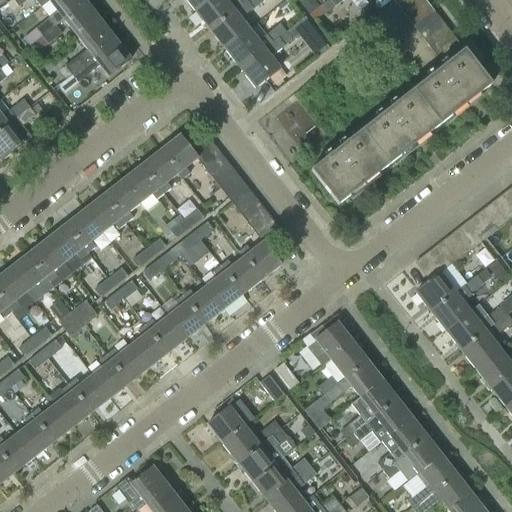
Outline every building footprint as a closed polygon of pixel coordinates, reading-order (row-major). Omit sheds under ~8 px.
[(45,0),(48,2),(50,0),(11,0),(18,9),(28,0),(45,0)] [(85,3),(82,0),(50,0),(48,2),(57,14),(35,31),(41,38),(55,27),(62,21),(85,3)] [(209,0),(183,0),(194,13),(209,0)] [(233,12),(234,13),(242,7),(241,6),(249,0),(209,0),(194,13),(208,32),(233,12)] [(249,0),(241,6),(242,7),(234,13),(233,12),(208,32),(223,51),(248,31),(240,20),(262,4),(258,0),(249,0)] [(399,11),(413,0),(393,0),(392,2),(399,11)] [(406,21),(427,5),(422,0),(413,0),(399,11),(406,21)] [(315,3),(306,2),(301,6),(309,15),(319,8),(315,3)] [(85,3),(62,21),(77,40),(100,22),(85,3)] [(414,30),(434,14),(427,5),(406,21),(414,30)] [(421,39),(442,23),(434,14),(414,30),(421,39)] [(305,21),(300,25),(296,28),(301,34),(302,35),(311,28),(305,21)] [(115,41),(100,22),(77,40),(86,52),(64,68),(70,76),(92,59),(115,41)] [(428,49),(449,33),(442,23),(421,39),(428,49)] [(265,36),(271,44),(285,33),(279,25),(265,36)] [(61,36),(55,27),(41,38),(47,46),(61,36)] [(238,70),(263,50),(248,31),(223,51),(238,70)] [(279,70),(269,58),(291,41),(285,33),(271,44),(263,50),(238,70),(253,89),(279,70)] [(436,58),(456,42),(449,33),(428,49),(436,58)] [(115,41),(92,59),(70,76),(77,84),(99,68),(107,78),(130,61),(115,41)] [(443,68),(464,51),(456,42),(436,58),(443,68)] [(443,68),(421,85),(413,92),(440,127),(492,86),(464,51),(443,68)] [(440,127),(413,92),(361,132),(389,167),(440,127)] [(274,116),(295,139),(315,121),(294,98),(274,116)] [(0,117),(0,131),(7,126),(28,109),(22,101),(0,118),(0,117)] [(36,106),(30,111),(35,117),(41,112),(36,106)] [(28,109),(7,126),(0,131),(0,162),(22,145),(13,134),(35,117),(30,111),(28,109)] [(389,167),(361,132),(310,172),(338,207),(389,167)] [(196,160),(190,152),(178,137),(158,152),(177,176),(181,181),(189,175),(185,170),(196,160)] [(190,152),(196,160),(197,162),(215,148),(207,139),(190,152)] [(215,148),(197,162),(205,171),(222,158),(215,148)] [(177,176),(158,152),(139,167),(162,196),(170,190),(166,184),(177,176)] [(222,158),(205,171),(212,180),(230,167),(222,158)] [(162,196),(139,167),(120,182),(139,205),(151,196),(156,201),(162,196)] [(230,167),(212,180),(220,190),(237,176),(230,167)] [(204,191),(212,184),(199,168),(191,174),(204,191)] [(237,176),(220,190),(227,199),(244,186),(237,176)] [(139,205),(120,182),(102,196),(124,225),(132,219),(128,214),(139,205)] [(511,191),(510,189),(500,197),(511,212),(511,191)] [(231,204),(239,214),(256,200),(248,191),(231,204)] [(124,225),(102,196),(83,211),(101,235),(114,225),(118,231),(124,225)] [(511,219),(511,212),(500,197),(490,205),(505,225),(511,219)] [(239,214),(246,223),(263,210),(256,200),(239,214)] [(505,225),(490,205),(480,213),(495,233),(505,225)] [(246,223),(254,233),(271,220),(263,210),(246,223)] [(101,235),(83,211),(64,226),(87,255),(94,249),(90,244),(101,235)] [(183,221),(189,229),(203,218),(196,211),(183,221)] [(495,233),(480,213),(469,221),(485,241),(495,233)] [(166,227),(170,232),(183,221),(179,217),(166,227)] [(271,220),(254,233),(262,243),(278,229),(271,220)] [(170,232),(175,240),(189,229),(183,221),(170,232)] [(193,234),(199,242),(213,232),(206,223),(193,234)] [(455,232),(470,252),(480,244),(481,244),(465,224),(455,232)] [(87,255),(64,226),(45,241),(63,264),(76,255),(80,260),(87,255)] [(262,243),(269,252),(286,239),(278,229),(262,243)] [(445,240),(460,260),(468,254),(470,252),(455,232),(445,240)] [(145,251),(151,258),(165,248),(159,240),(154,234),(141,244),(146,250),(145,251)] [(193,234),(179,244),(186,253),(199,242),(193,234)] [(435,248),(450,267),(460,260),(445,240),(435,248)] [(63,264),(45,241),(26,256),(49,284),(56,278),(52,273),(63,264)] [(280,266),(269,252),(262,243),(243,258),(261,281),(280,266)] [(439,275),(440,275),(450,267),(435,248),(425,256),(439,275)] [(131,262),(138,269),(151,258),(145,251),(131,262)] [(155,263),(161,271),(175,261),(168,253),(155,263)] [(49,284),(26,256),(7,270),(26,294),(38,284),(42,290),(49,284)] [(414,264),(429,283),(439,275),(425,256),(414,264)] [(242,296),(261,281),(243,258),(231,268),(227,263),(220,268),(242,296)] [(155,263),(141,274),(148,282),(161,271),(155,263)] [(223,311),(242,296),(220,268),(213,273),(217,279),(205,288),(223,311)] [(0,275),(0,300),(11,314),(19,308),(14,303),(26,294),(7,270),(0,275)] [(113,288),(127,278),(121,270),(107,280),(113,288)] [(414,295),(429,314),(455,294),(440,275),(439,275),(429,283),(414,295)] [(429,314),(444,333),(470,313),(462,304),(470,298),(469,296),(482,285),(476,277),(462,288),(455,294),(429,314)] [(113,288),(107,280),(94,291),(100,299),(113,288)] [(117,293),(124,301),(137,291),(130,282),(117,293)] [(204,326),(223,311),(205,288),(193,297),(188,292),(181,297),(204,326)] [(117,293),(103,303),(110,312),(124,301),(117,293)] [(185,341),(204,326),(181,297),(174,303),(179,308),(167,318),(185,341)] [(11,314),(0,300),(0,313),(4,319),(11,314)] [(77,320),(91,310),(85,302),(71,312),(77,320)] [(492,326),(506,316),(500,308),(486,318),(492,326)] [(83,328),(84,328),(97,317),(91,310),(77,320),(83,328)] [(57,323),(62,328),(63,331),(77,320),(71,312),(57,323)] [(459,352),(485,333),(470,313),(444,333),(459,352)] [(511,324),(511,323),(506,316),(492,326),(499,335),(511,324)] [(166,356),(185,341),(167,318),(155,327),(151,321),(144,327),(166,356)] [(77,320),(63,331),(70,339),(83,328),(77,320)] [(314,342),(329,362),(352,344),(337,325),(314,342)] [(147,371),(166,356),(144,327),(136,332),(141,338),(129,347),(147,371)] [(37,347),(51,337),(44,329),(31,339),(37,347)] [(499,352),(485,333),(459,352),(474,371),(499,352)] [(37,347),(31,339),(18,350),(24,358),(37,347)] [(41,352),(48,360),(61,350),(54,342),(41,352)] [(366,363),(352,344),(329,362),(344,380),(366,363)] [(128,385),(147,371),(129,347),(117,356),(113,351),(106,357),(128,385)] [(41,352),(28,362),(34,370),(48,360),(41,352)] [(489,390),(511,372),(511,367),(499,352),(474,371),(489,390)] [(109,400),(128,385),(106,357),(99,362),(103,367),(91,377),(109,400)] [(0,363),(0,376),(13,366),(7,358),(0,363)] [(366,363),(344,380),(337,386),(323,397),(329,405),(350,388),(359,399),(381,382),(366,363)] [(274,371),(289,391),(297,385),(282,365),(274,371)] [(3,381),(10,389),(24,379),(17,371),(3,381)] [(511,403),(511,372),(489,390),(504,409),(511,403)] [(90,415),(109,400),(91,377),(79,386),(75,380),(68,386),(90,415)] [(275,404),(284,397),(268,377),(259,384),(275,404)] [(317,389),(323,397),(337,386),(331,378),(317,389)] [(3,381),(0,383),(0,396),(10,389),(3,381)] [(396,400),(381,382),(359,399),(366,409),(359,415),(360,416),(346,427),(347,427),(353,435),(396,400)] [(71,430),(90,415),(68,386),(61,391),(65,397),(53,406),(71,430)] [(380,427),(388,437),(411,419),(396,400),(353,435),(359,443),(380,427)] [(52,445),(71,430),(53,406),(42,415),(38,410),(30,416),(52,445)] [(244,428),(237,419),(230,409),(230,408),(206,427),(206,428),(207,427),(221,446),(244,428)] [(34,460),(52,445),(30,416),(24,421),(28,426),(15,436),(34,460)] [(426,438),(411,419),(388,437),(397,448),(376,465),(382,472),(403,456),(426,438)] [(260,433),(266,442),(280,431),(274,423),(260,433)] [(307,427),(300,432),(306,440),(313,434),(307,427)] [(353,435),(347,427),(340,433),(346,440),(353,435)] [(259,447),(244,428),(221,446),(236,465),(259,447)] [(266,442),(259,447),(236,465),(251,484),(283,459),(274,448),(286,439),(280,431),(266,442)] [(0,455),(15,474),(34,460),(15,436),(4,445),(0,439),(0,455)] [(426,438),(403,456),(382,472),(389,481),(399,473),(407,483),(418,475),(441,457),(426,438)] [(0,485),(15,474),(0,455),(0,485)] [(455,476),(441,457),(418,475),(426,485),(419,492),(406,502),(412,510),(425,500),(425,499),(455,476)] [(283,459),(251,484),(266,503),(289,485),(309,468),(303,460),(291,469),(283,459)] [(137,511),(145,506),(167,488),(152,469),(153,468),(129,487),(130,487),(137,497),(130,503),(137,511)] [(309,468),(289,485),(266,503),(272,511),(292,511),(303,504),(295,493),(316,476),(309,468)] [(425,511),(439,502),(447,511),(448,511),(470,495),(455,476),(425,499),(425,500),(412,510),(412,511),(425,511)] [(175,511),(182,507),(167,488),(145,506),(149,511),(175,511)] [(483,511),(470,495),(448,511),(483,511)] [(312,497),(303,504),(292,511),(331,511),(339,507),(332,498),(320,508),(312,497)]
